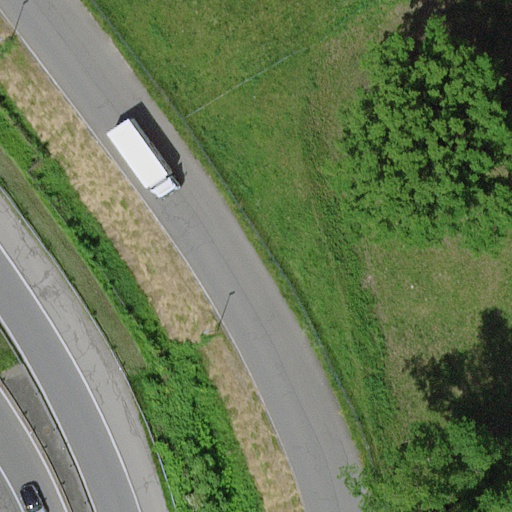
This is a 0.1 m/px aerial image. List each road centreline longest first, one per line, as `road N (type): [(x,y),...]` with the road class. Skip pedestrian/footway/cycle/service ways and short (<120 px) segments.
road 1 (unclassified): [(334,511),(235,272),(38,0)]
road 2 (motorway): [(120,511),(65,385),(0,279)]
